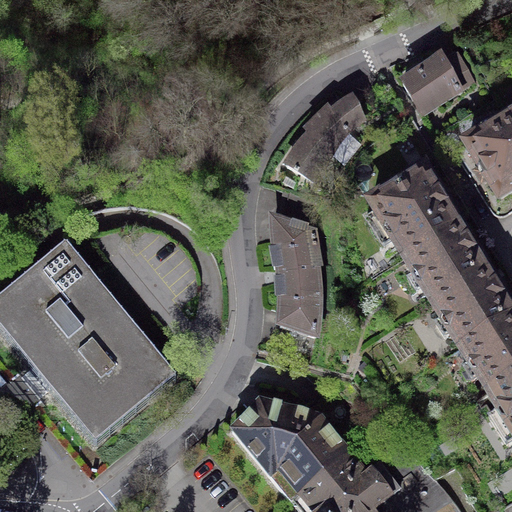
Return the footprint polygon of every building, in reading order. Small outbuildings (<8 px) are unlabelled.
[(422,72),(402,84),(422,116),(473,84),(457,57),(444,65),(443,63),(433,69),(424,75),(422,72)] [(298,152),(287,168),(306,179),(311,170),(321,174),(327,160),(336,146),(349,132),(363,120),(353,103),(332,117),(328,112),(317,122),(306,133),(310,138),(298,152)] [(500,200),(511,192),(511,127),(508,121),(495,129),(490,122),(475,131),(480,139),(467,147),(479,168),(477,169),(481,176),(485,183),(488,181),(500,200)] [(404,260),(458,227),(447,209),(448,208),(444,202),(440,195),(439,196),(424,173),(404,185),(401,180),(387,189),(390,194),(370,206),(375,214),(366,220),(384,250),(394,244),(404,260)] [(287,331),(283,347),(311,355),(315,338),(316,338),(318,319),(319,299),(318,284),(316,270),(321,269),(317,250),(315,234),(320,202),(287,194),(282,226),(273,224),(275,254),(271,255),(274,272),(279,272),(279,277),(280,283),(276,283),(277,301),(281,301),(280,329),(287,331)] [(432,305),(486,272),(475,255),(477,254),(473,248),(469,241),(467,242),(458,227),(404,260),(414,275),(407,279),(416,294),(423,290),(432,305)] [(66,246),(0,300),(0,332),(40,381),(95,448),(177,380),(66,246)] [(460,350),(511,318),(511,314),(503,300),(505,299),(501,292),(497,286),(495,287),(486,272),(432,305),(441,320),(435,324),(444,339),(451,335),(460,350)] [(488,395),(511,380),(511,318),(460,350),(469,365),(463,369),(464,371),(463,375),(466,382),(471,382),(472,384),(478,380),(488,395)] [(511,380),(488,395),(498,412),(488,418),(507,448),(511,444),(511,380)] [(232,434),(291,505),(349,457),(348,456),(349,456),(333,437),(328,416),(317,414),(306,412),(304,417),(260,405),(254,412),(232,434)] [(374,511),(382,506),(390,500),(399,511),(455,511),(399,444),(362,473),(349,457),(291,505),(286,510),(287,511),(374,511)]
